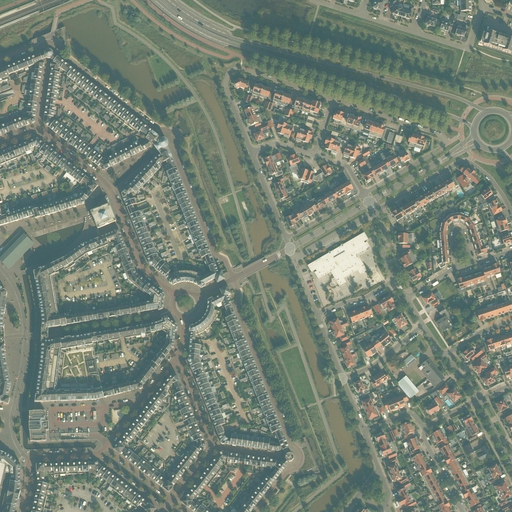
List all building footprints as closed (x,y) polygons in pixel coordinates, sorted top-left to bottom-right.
[(379,0),(380,1),(376,0),(375,0),(375,1),(374,1),(373,4),(374,4),(373,8),(374,8),(373,9),(376,10),(377,9),(381,11),(384,2),(387,3),(387,0),(379,0)] [(399,17),(402,8),(397,7),(398,4),(395,3),(396,1),(392,0),(391,3),(390,8),(394,9),(392,14),(399,17)] [(406,9),(402,8),(399,17),(410,20),(413,8),(410,7),(409,11),(406,10),(406,9)] [(434,28),(436,23),(436,21),(431,19),(432,15),(428,14),(426,20),(425,22),(426,23),(425,25),(426,25),(426,26),(428,26),(429,26),(434,28)] [(443,21),(441,25),(440,29),(441,30),(441,31),(444,32),(444,31),(448,32),(450,25),(453,26),(456,18),(452,17),(451,23),(443,21)] [(467,27),(464,26),(463,29),(457,27),(455,34),(457,35),(456,36),(459,36),(464,37),(467,27)] [(511,39),(506,38),(505,38),(504,38),(505,35),(499,33),(498,36),(496,35),(497,35),(487,32),(484,31),(481,41),(484,42),(483,44),(483,45),(492,48),(511,54),(511,53),(511,51),(511,39)] [(40,55),(31,58),(33,65),(34,65),(36,65),(36,63),(42,60),(44,59),(46,58),(47,59),(49,59),(50,59),(52,60),(54,61),(53,62),(58,66),(58,68),(60,69),(65,63),(57,57),(56,58),(54,56),(53,55),(53,54),(52,52),(50,51),(48,50),(46,51),(45,53),(44,54),(43,55),(40,55)] [(43,62),(42,60),(36,63),(36,65),(35,70),(42,71),(42,66),(44,66),(44,62),(43,62)] [(57,73),(58,68),(58,66),(53,62),(52,64),(51,63),(50,67),(51,68),(51,72),(57,73)] [(72,69),(65,63),(60,69),(65,72),(64,74),(67,76),(72,69)] [(6,68),(0,70),(0,82),(10,79),(6,68)] [(77,73),(72,69),(67,76),(71,80),(72,80),(77,73)] [(40,81),(42,71),(35,70),(31,71),(31,73),(35,73),(34,80),(32,80),(40,81)] [(74,85),(81,76),(77,73),(72,80),(71,80),(70,81),(74,85)] [(86,80),(81,76),(74,85),(79,89),(86,80)] [(83,92),(90,83),(86,80),(79,89),(83,92)] [(239,80),(233,82),(234,84),(233,84),(235,88),(236,88),(236,89),(239,88),(244,89),(245,87),(247,88),(248,85),(246,84),(247,82),(239,80)] [(88,95),(94,87),(90,83),(83,92),(88,95)] [(252,94),(260,97),(263,87),(262,87),(263,85),(259,84),(258,86),(255,85),(253,90),(252,94)] [(92,99),(99,90),(94,87),(88,95),(92,99)] [(266,89),(263,87),(260,97),(266,99),(267,97),(268,97),(271,90),(270,90),(269,88),(268,87),(266,89)] [(38,96),(39,92),(28,90),(27,96),(31,96),(31,99),(30,102),(26,102),(25,107),(36,109),(37,103),(35,103),(36,100),(36,97),(38,97),(38,96)] [(97,102),(103,94),(99,90),(92,99),(97,102)] [(273,101),(280,104),(284,94),(283,94),(284,92),(280,91),(279,93),(276,92),(273,101)] [(55,103),(55,100),(58,101),(58,97),(62,98),(62,96),(60,95),(58,95),(56,95),(48,94),(46,102),(45,111),(54,112),(55,106),(55,103)] [(101,106),(108,97),(103,94),(97,102),(101,106)] [(287,95),(284,94),(280,104),(287,106),(288,104),(289,104),(291,97),(290,97),(290,95),(288,94),(287,95)] [(106,109),(112,101),(108,97),(101,106),(106,109)] [(294,108),(301,111),(305,101),(304,101),(304,99),(300,98),(300,100),(297,99),(295,103),(294,108)] [(117,104),(112,101),(106,109),(110,113),(117,104)] [(312,103),(307,101),(307,102),(305,101),(301,111),(309,113),(310,111),(312,103)] [(312,102),(312,103),(310,111),(317,114),(321,104),(319,104),(319,103),(315,102),(312,102)] [(122,108),(117,104),(110,113),(115,117),(122,108)] [(255,116),(252,108),(251,108),(250,106),(248,105),(244,107),(245,110),(244,111),(247,119),(255,116)] [(119,120),(126,111),(122,108),(115,117),(119,120)] [(124,123),(130,115),(126,111),(119,120),(124,123)] [(334,123),(343,126),(345,119),(342,118),(343,114),(337,112),(336,115),(334,114),(333,119),(335,120),(334,123)] [(35,120),(36,114),(27,113),(29,113),(28,117),(23,119),(22,118),(26,126),(32,123),(34,123),(35,122),(35,120)] [(128,127),(135,118),(130,115),(124,123),(128,127)] [(53,123),(50,121),(51,117),(44,116),(43,123),(49,128),(53,123)] [(257,119),(255,116),(247,119),(248,120),(246,121),(248,125),(249,124),(250,126),(254,125),(255,128),(261,125),(260,122),(260,123),(258,118),(257,119)] [(351,129),(355,118),(349,116),(348,120),(345,119),(343,126),(351,129)] [(20,128),(16,118),(11,120),(12,123),(9,124),(6,125),(5,122),(0,124),(4,134),(9,132),(12,130),(15,129),(15,130),(20,128)] [(26,126),(22,118),(17,120),(16,118),(20,128),(26,126)] [(134,129),(139,122),(135,118),(128,127),(133,130),(134,129)] [(361,120),(355,118),(351,129),(360,132),(362,125),(360,124),(361,120)] [(59,125),(55,121),(53,123),(49,128),(54,132),(59,125)] [(140,131),(144,125),(139,122),(134,129),(139,132),(137,134),(140,137),(142,135),(139,132),(140,131)] [(283,135),(287,125),(279,122),(277,129),(278,129),(277,133),(283,135)] [(360,132),(359,136),(368,139),(369,135),(373,124),(367,122),(365,126),(362,125),(360,132)] [(59,135),(65,127),(61,123),(59,125),(54,132),(59,135)] [(291,131),(294,132),(297,126),(293,124),(292,127),(287,125),(283,135),(284,136),(283,137),(288,139),(289,137),(291,131)] [(375,137),(378,126),(373,124),(369,135),(375,137)] [(152,131),(144,125),(140,131),(139,132),(142,135),(143,133),(147,137),(152,131)] [(256,134),(256,133),(255,134),(254,135),(254,136),(253,137),(255,141),(256,140),(257,142),(257,141),(258,142),(261,141),(260,140),(264,139),(262,134),(264,133),(264,134),(268,133),(267,131),(270,130),(268,125),(258,129),(260,132),(256,134)] [(302,141),(305,131),(299,129),(300,127),(297,126),(294,132),(297,134),(296,139),(296,140),(296,141),(301,143),(301,141),(302,141)] [(384,128),(378,126),(375,137),(381,139),(384,128)] [(63,139),(70,130),(65,127),(59,135),(63,139)] [(68,143),(75,134),(70,130),(63,139),(68,143)] [(162,139),(161,139),(160,138),(158,136),(152,131),(147,137),(146,139),(147,140),(148,140),(152,144),(154,145),(155,147),(158,151),(159,153),(161,155),(160,155),(164,162),(166,161),(172,159),(169,151),(168,149),(167,147),(168,146),(168,145),(168,144),(168,143),(167,142),(167,141),(166,141),(165,140),(164,139),(163,139),(162,139)] [(313,134),(305,131),(302,141),(308,144),(309,139),(311,140),(313,134)] [(73,147),(80,138),(75,134),(68,143),(70,144),(69,144),(71,146),(71,145),(73,147)] [(415,148),(418,137),(412,135),(411,137),(409,137),(408,142),(410,143),(409,146),(415,148)] [(424,139),(418,137),(415,148),(420,150),(421,147),(423,147),(425,142),(423,141),(424,139)] [(36,146),(37,138),(27,142),(30,148),(36,146)] [(45,145),(37,138),(36,146),(40,150),(45,145)] [(78,150),(84,142),(80,138),(73,147),(78,150)] [(331,151),(334,141),(326,138),(324,144),(326,145),(324,149),(331,151)] [(149,147),(152,144),(148,140),(147,140),(146,142),(140,145),(142,151),(149,147)] [(339,147),(342,148),(344,141),(341,140),(340,143),(334,141),(331,151),(331,153),(336,154),(336,153),(337,153),(339,147)] [(349,157),(353,147),(347,145),(348,143),(344,141),(342,148),(345,149),(343,155),(344,155),(343,157),(348,158),(349,157)] [(30,148),(27,142),(22,144),(26,152),(31,150),(30,148)] [(92,151),(91,151),(89,149),(87,147),(89,145),(84,142),(78,150),(82,154),(82,153),(83,153),(85,155),(87,157),(87,158),(92,161),(97,154),(99,153),(94,149),(92,151)] [(140,145),(138,143),(133,146),(137,153),(142,151),(140,145)] [(26,152),(22,144),(17,146),(21,156),(27,154),(26,152)] [(133,146),(132,144),(127,146),(132,156),(137,153),(133,146)] [(49,148),(45,145),(40,150),(39,151),(44,155),(49,148)] [(21,156),(17,146),(12,148),(16,158),(21,156)] [(132,156),(127,146),(122,149),(127,159),(132,156)] [(360,149),(353,147),(349,157),(356,159),(357,155),(358,156),(360,149)] [(16,158),(12,148),(11,149),(10,149),(8,149),(8,150),(7,150),(11,161),(16,158)] [(54,152),(49,148),(44,155),(42,157),(47,161),(54,152)] [(127,159),(122,149),(117,151),(122,161),(127,159)] [(11,161),(7,150),(1,153),(5,163),(11,161)] [(410,160),(408,157),(404,151),(405,151),(404,150),(398,153),(400,156),(398,157),(401,162),(403,161),(404,163),(410,160)] [(122,161),(117,151),(111,154),(112,156),(113,156),(117,164),(118,163),(121,162),(120,162),(122,161)] [(391,151),(383,155),(389,165),(391,168),(392,167),(392,168),(396,166),(395,165),(396,165),(395,164),(398,162),(391,151)] [(58,155),(54,152),(47,161),(52,164),(58,155)] [(275,164),(282,161),(281,159),(279,153),(267,159),(266,157),(262,158),(264,163),(265,163),(267,167),(275,164)] [(100,160),(102,158),(97,154),(92,161),(96,165),(100,160)] [(381,162),(377,164),(382,173),(385,172),(385,171),(387,169),(386,167),(389,165),(383,155),(382,154),(380,155),(382,157),(379,159),(381,162)] [(63,159),(58,155),(52,164),(56,168),(57,166),(63,159)] [(164,162),(160,155),(156,156),(153,161),(158,166),(159,166),(161,163),(164,162)] [(289,168),(290,171),(297,168),(296,164),(299,162),(297,156),(295,157),(295,155),(290,157),(290,159),(288,160),(291,167),(289,168)] [(113,156),(112,156),(107,159),(108,161),(109,161),(111,166),(117,164),(113,156)] [(71,165),(67,162),(63,159),(57,166),(62,169),(65,172),(71,176),(76,169),(71,165)] [(176,169),(172,159),(166,161),(167,165),(166,166),(168,172),(176,169)] [(109,161),(108,161),(104,163),(100,160),(96,165),(102,170),(105,171),(105,170),(111,166),(109,161)] [(373,178),(372,175),(366,165),(363,160),(358,162),(361,168),(362,167),(366,173),(362,175),(363,176),(362,176),(366,182),(367,182),(367,183),(371,181),(370,180),(371,180),(371,179),(373,178)] [(158,166),(153,161),(149,164),(156,172),(160,168),(159,166),(158,166)] [(382,173),(377,164),(373,166),(371,163),(370,163),(366,165),(372,175),(375,173),(376,176),(379,174),(379,175),(382,173)] [(156,172),(149,164),(146,168),(153,175),(156,172)] [(279,172),(275,164),(267,167),(271,176),(274,174),(276,177),(282,175),(280,171),(279,172)] [(322,173),(319,175),(322,181),(325,179),(324,178),(331,174),(329,171),(331,171),(328,166),(327,167),(326,166),(320,169),(322,173)] [(463,176),(457,179),(463,188),(468,185),(466,182),(468,181),(469,180),(472,182),(473,182),(476,185),(479,181),(476,178),(477,177),(476,177),(476,176),(474,174),(475,174),(471,171),(469,169),(468,170),(467,169),(467,170),(463,167),(460,171),(463,174),(464,175),(463,176)] [(153,175),(146,168),(142,172),(149,179),(153,175)] [(304,183),(308,171),(302,169),(301,172),(298,171),(297,168),(290,171),(292,174),(293,173),(294,174),(299,176),(298,179),(301,180),(300,182),(304,183)] [(75,180),(81,173),(76,169),(71,176),(75,180)] [(178,174),(176,169),(168,172),(166,172),(168,178),(178,174)] [(314,173),(308,171),(304,183),(308,184),(308,183),(311,183),(312,180),(318,182),(319,181),(320,183),(322,181),(319,175),(316,177),(313,176),(314,173)] [(149,179),(142,172),(138,176),(146,183),(149,179)] [(82,180),(85,176),(81,173),(75,180),(80,183),(82,181),(82,180)] [(180,178),(178,174),(168,178),(170,182),(180,178)] [(85,177),(85,176),(82,180),(82,181),(85,183),(86,187),(97,186),(92,182),(85,177)] [(146,183),(138,176),(135,179),(143,187),(146,183)] [(182,183),(180,178),(170,182),(172,187),(182,183)] [(277,193),(285,190),(282,182),(283,181),(282,178),(277,180),(279,183),(278,183),(278,184),(274,185),(276,189),(275,190),(276,193),(277,193)] [(143,187),(135,179),(132,183),(139,190),(143,187)] [(450,180),(445,183),(449,191),(455,188),(455,187),(458,185),(455,179),(453,180),(453,179),(451,180),(450,180)] [(341,180),(337,182),(345,195),(346,194),(347,195),(350,193),(350,192),(351,191),(352,190),(347,180),(342,182),(341,180)] [(345,195),(337,182),(339,184),(331,189),(332,191),(331,192),(335,199),(337,197),(338,198),(345,194),(345,195)] [(139,190),(132,183),(128,187),(132,191),(135,194),(139,190)] [(184,188),(182,183),(172,187),(174,191),(184,188)] [(449,191),(445,183),(445,184),(443,185),(443,184),(437,188),(442,195),(447,192),(449,191)] [(93,191),(97,186),(86,187),(87,192),(84,195),(88,198),(93,191)] [(128,195),(132,191),(128,187),(121,194),(125,203),(130,200),(128,195)] [(186,193),(184,188),(174,191),(176,196),(186,193)] [(442,195),(437,188),(432,191),(430,192),(434,200),(434,199),(436,198),(442,195)] [(84,203),(88,198),(84,195),(82,193),(83,192),(79,189),(78,191),(81,193),(78,196),(80,198),(82,201),(83,201),(83,202),(84,202),(84,203)] [(288,197),(285,190),(277,193),(280,200),(284,198),(284,199),(285,199),(287,202),(291,199),(289,196),(288,197)] [(335,199),(331,192),(330,190),(331,193),(327,195),(326,193),(320,196),(325,204),(328,203),(329,204),(331,202),(332,203),(336,201),(335,200),(335,199)] [(489,190),(488,190),(486,191),(485,191),(483,193),(477,198),(482,205),(487,202),(485,199),(492,195),(491,194),(492,193),(489,190)] [(434,200),(430,192),(424,195),(424,196),(423,197),(422,196),(422,197),(426,204),(426,203),(428,202),(428,203),(434,200)] [(188,197),(186,193),(176,196),(178,201),(188,197)] [(0,195),(0,225),(8,223),(6,215),(3,206),(0,206),(0,203),(2,203),(0,196),(0,195)] [(74,198),(73,196),(68,197),(71,208),(77,206),(76,206),(74,198)] [(78,196),(74,198),(76,206),(81,204),(82,205),(83,205),(84,204),(84,203),(84,202),(83,202),(83,201),(82,201),(80,198),(78,196)] [(326,205),(325,204),(320,196),(321,197),(317,200),(316,198),(311,200),(317,210),(319,208),(320,209),(321,210),(324,208),(323,207),(326,205)] [(71,208),(68,197),(63,199),(66,209),(71,208)] [(190,202),(188,197),(178,201),(180,206),(190,202)] [(426,204),(422,197),(417,200),(415,201),(418,208),(419,208),(420,207),(421,207),(426,204)] [(66,209),(63,199),(58,201),(61,211),(66,209)] [(142,210),(135,213),(134,209),(132,206),(136,204),(134,199),(130,200),(125,203),(128,212),(132,221),(144,216),(142,210)] [(314,211),(317,210),(311,200),(306,204),(307,205),(303,208),(302,206),(308,216),(309,217),(312,214),(312,213),(314,212),(314,211)] [(61,211),(58,201),(53,202),(56,213),(61,211)] [(418,208),(415,201),(413,202),(407,205),(411,213),(415,211),(418,214),(421,212),(419,208),(418,208)] [(489,205),(487,202),(482,205),(484,207),(486,206),(489,211),(499,206),(496,201),(489,205)] [(56,213),(53,202),(47,204),(51,214),(56,213)] [(191,207),(190,202),(180,206),(182,210),(191,207)] [(51,214),(47,204),(42,205),(45,216),(51,214)] [(45,216),(42,205),(37,207),(40,217),(45,216)] [(97,229),(116,222),(109,205),(91,212),(97,229)] [(411,213),(407,205),(401,209),(402,209),(400,210),(399,210),(404,217),(406,221),(410,219),(408,215),(411,213)] [(307,216),(308,216),(302,206),(293,211),(294,212),(297,218),(300,217),(302,219),(304,218),(304,219),(307,217),(307,216)] [(499,207),(499,206),(489,211),(492,216),(489,218),(490,220),(496,218),(495,215),(502,212),(501,210),(502,210),(500,207),(499,207)] [(32,208),(32,207),(26,209),(29,217),(30,217),(31,219),(35,218),(32,208)] [(40,217),(37,207),(32,208),(35,218),(35,219),(40,217)] [(193,211),(191,207),(182,210),(183,215),(193,211)] [(404,217),(399,210),(398,211),(397,210),(392,214),(396,221),(404,217)] [(195,216),(193,211),(183,215),(185,220),(195,216)] [(299,221),(297,218),(294,212),(288,214),(289,216),(286,218),(286,219),(290,228),(290,227),(291,228),(295,227),(294,226),(295,225),(294,224),(299,221)] [(458,220),(459,213),(449,215),(452,222),(458,220)] [(464,223),(469,217),(459,213),(458,220),(464,223)] [(448,226),(452,222),(449,215),(441,223),(448,226)] [(144,216),(132,221),(134,226),(144,222),(146,221),(146,219),(145,217),(144,216)] [(197,221),(195,216),(185,220),(187,225),(197,221)] [(475,225),(469,217),(464,223),(468,228),(475,225)] [(497,221),(496,218),(490,220),(491,223),(494,222),(496,228),(506,224),(506,223),(507,223),(506,219),(505,219),(504,218),(497,221)] [(199,225),(197,221),(187,225),(189,229),(199,225)] [(136,231),(146,227),(144,222),(134,226),(136,231)] [(447,232),(448,226),(441,223),(439,233),(447,232)] [(508,230),(506,224),(496,228),(498,233),(495,234),(496,237),(502,235),(501,232),(508,230)] [(201,230),(199,225),(189,229),(191,234),(201,230)] [(477,233),(475,225),(468,228),(469,231),(470,235),(471,235),(477,233)] [(138,237),(148,233),(146,227),(136,231),(138,237)] [(119,229),(114,231),(114,232),(105,236),(107,240),(110,239),(114,241),(119,229)] [(124,244),(120,234),(121,234),(119,229),(114,241),(117,242),(119,246),(119,245),(119,246),(124,244)] [(203,235),(201,230),(191,234),(193,239),(203,235)] [(34,244),(21,231),(0,252),(0,261),(9,269),(34,244)] [(140,242),(150,238),(148,233),(138,237),(140,242)] [(370,249),(367,243),(364,244),(363,242),(368,239),(364,233),(343,245),(343,246),(342,247),(341,246),(330,252),(331,253),(329,255),(329,254),(308,266),(311,272),(316,270),(317,272),(315,273),(318,279),(331,272),(339,286),(346,283),(343,279),(358,270),(360,274),(366,271),(358,256),(370,249)] [(480,240),(477,233),(471,235),(472,238),(473,242),(480,240)] [(402,248),(409,248),(411,247),(412,239),(407,239),(407,235),(399,234),(399,235),(398,235),(397,236),(397,238),(398,238),(398,239),(399,239),(398,244),(402,244),(402,248)] [(205,240),(203,235),(193,239),(195,244),(205,240)] [(503,238),(502,235),(496,237),(497,240),(499,239),(500,243),(501,245),(503,244),(506,243),(507,244),(509,243),(511,241),(511,240),(511,238),(511,236),(510,236),(503,238)] [(105,236),(99,238),(103,247),(109,244),(107,240),(105,236)] [(99,238),(98,238),(97,238),(95,239),(94,240),(97,249),(103,247),(99,238)] [(143,247),(152,243),(150,238),(140,242),(143,247)] [(94,240),(88,242),(92,251),(97,249),(94,240)] [(207,244),(205,240),(195,244),(197,248),(207,244)] [(482,247),(480,240),(473,242),(474,246),(475,250),(476,249),(476,250),(485,247),(485,246),(482,247)] [(88,242),(84,244),(83,244),(82,244),(87,253),(92,251),(88,242)] [(145,252),(154,248),(152,243),(143,247),(145,252)] [(82,244),(80,245),(81,246),(77,248),(83,256),(87,253),(82,244)] [(126,249),(124,246),(124,244),(119,246),(119,245),(119,246),(115,247),(117,252),(126,249)] [(209,249),(207,244),(197,248),(199,253),(209,249)] [(487,252),(485,247),(476,250),(478,255),(484,253),(487,252)] [(77,248),(73,252),(78,259),(83,256),(77,248)] [(147,258),(157,254),(154,248),(145,252),(147,258)] [(126,249),(117,252),(119,257),(120,257),(121,259),(122,262),(121,263),(123,268),(132,264),(129,256),(126,249)] [(211,254),(209,249),(199,253),(201,258),(205,257),(204,257),(211,254)] [(411,250),(408,251),(402,254),(404,257),(400,259),(403,264),(402,264),(402,265),(402,266),(403,267),(404,267),(404,268),(405,267),(405,268),(413,264),(411,260),(415,258),(412,253),(413,253),(411,250)] [(73,252),(68,255),(74,263),(74,262),(78,259),(73,252)] [(149,264),(158,258),(157,254),(147,258),(149,262),(148,263),(149,264)] [(215,264),(211,254),(204,257),(205,257),(206,261),(204,261),(207,268),(209,267),(215,264)] [(68,255),(64,258),(70,268),(75,264),(74,262),(74,263),(68,255)] [(448,259),(448,255),(441,256),(442,263),(438,265),(440,269),(445,266),(445,263),(449,263),(449,259),(448,259)] [(65,270),(70,268),(64,258),(60,260),(64,269),(65,270)] [(154,268),(161,260),(158,258),(149,264),(149,265),(150,265),(151,265),(154,268)] [(60,272),(64,269),(65,270),(64,269),(60,260),(55,262),(60,272)] [(163,265),(163,266),(165,264),(161,260),(154,268),(158,271),(163,265)] [(55,262),(51,265),(54,272),(55,274),(60,272),(55,262)] [(123,268),(125,273),(134,269),(132,264),(123,268)] [(218,273),(215,264),(209,267),(211,273),(209,274),(212,280),(215,279),(214,276),(218,273)] [(492,266),(495,276),(500,274),(500,272),(498,266),(497,264),(492,266)] [(37,296),(38,296),(37,296),(38,299),(39,299),(40,305),(39,306),(40,309),(41,313),(40,313),(41,317),(42,317),(42,319),(42,329),(41,329),(41,330),(42,330),(42,329),(48,328),(48,329),(48,328),(61,326),(62,327),(66,326),(66,325),(67,325),(65,317),(66,317),(65,315),(61,316),(54,275),(55,274),(54,272),(51,265),(41,269),(33,272),(35,281),(36,281),(38,292),(37,292),(37,296)] [(170,271),(163,266),(163,265),(158,271),(165,277),(168,274),(170,271)] [(495,276),(492,266),(487,268),(490,278),(495,276)] [(490,278),(487,268),(482,270),(482,272),(485,282),(486,281),(485,279),(490,278)] [(134,269),(125,273),(128,280),(136,274),(134,269)] [(414,269),(409,273),(410,276),(409,276),(413,282),(417,280),(417,281),(418,280),(419,280),(420,280),(420,279),(421,277),(417,271),(416,272),(414,269)] [(181,282),(179,270),(175,271),(176,273),(173,274),(177,284),(181,282)] [(196,277),(198,274),(194,273),(195,271),(192,270),(189,282),(193,284),(196,277)] [(219,272),(218,273),(214,276),(215,279),(216,280),(216,281),(217,283),(217,284),(217,283),(219,282),(220,282),(222,281),(224,280),(225,280),(225,279),(224,279),(224,277),(223,276),(223,274),(222,274),(222,272),(221,271),(221,272),(219,273),(219,272)] [(485,282),(482,272),(477,274),(480,283),(485,282)] [(134,284),(140,277),(136,274),(128,280),(134,284)] [(173,274),(170,275),(168,274),(165,277),(169,281),(169,282),(169,283),(172,285),(173,286),(173,285),(177,284),(173,274)] [(212,280),(209,274),(201,278),(205,284),(212,280)] [(480,283),(477,274),(472,275),(475,285),(480,283)] [(475,285),(472,275),(467,277),(470,287),(475,285)] [(140,277),(134,284),(138,288),(144,280),(140,277)] [(205,284),(201,278),(200,279),(196,277),(193,284),(197,285),(200,288),(201,288),(202,288),(205,286),(206,286),(205,285),(206,285),(205,284)] [(470,287),(467,277),(462,279),(462,278),(465,288),(470,287)] [(465,288),(462,278),(456,280),(457,282),(459,288),(460,290),(465,288)] [(143,290),(148,284),(144,280),(138,288),(142,292),(143,290)] [(152,287),(148,284),(143,290),(147,294),(152,287)] [(229,291),(229,289),(228,289),(228,287),(227,286),(227,287),(225,287),(224,288),(223,289),(222,289),(220,290),(219,290),(220,291),(221,293),(220,293),(221,293),(222,295),(223,298),(227,296),(228,296),(228,295),(230,294),(230,295),(231,294),(230,294),(230,292),(229,291)] [(152,287),(147,294),(151,297),(150,302),(145,303),(147,311),(157,309),(158,311),(159,311),(163,309),(163,308),(163,304),(163,300),(164,296),(165,295),(164,295),(161,292),(160,292),(159,293),(152,287)] [(424,298),(423,299),(426,305),(430,303),(431,304),(433,308),(439,304),(437,301),(439,300),(435,294),(433,296),(431,294),(430,295),(429,293),(428,294),(427,294),(425,296),(424,297),(424,298)] [(231,305),(227,296),(223,298),(222,295),(221,295),(219,297),(222,303),(223,302),(225,307),(231,305)] [(377,305),(373,308),(378,315),(381,313),(380,310),(382,309),(383,309),(386,307),(389,312),(395,308),(392,303),(393,302),(391,300),(389,296),(385,299),(384,297),(381,300),(382,301),(378,303),(379,304),(377,306),(377,305)] [(219,297),(213,300),(216,306),(222,303),(219,297)] [(213,300),(213,299),(212,298),(211,298),(208,300),(207,300),(207,305),(207,309),(214,311),(214,307),(216,306),(213,300)] [(507,313),(504,303),(498,305),(501,314),(507,313)] [(109,318),(115,317),(118,316),(119,316),(125,315),(124,305),(118,306),(118,308),(116,308),(114,308),(114,309),(113,305),(107,306),(108,308),(109,318)] [(235,315),(231,305),(225,307),(226,311),(225,312),(227,318),(229,317),(235,315)] [(366,307),(363,308),(367,318),(372,315),(369,306),(368,306),(368,305),(366,306),(366,307)] [(501,314),(498,305),(493,307),(496,316),(501,314)] [(476,312),(473,313),(475,319),(478,318),(479,322),(480,321),(480,322),(485,320),(482,310),(481,307),(477,308),(476,310),(476,312)] [(496,316),(493,307),(487,309),(490,318),(496,316)] [(367,318),(363,308),(361,309),(360,308),(358,309),(362,320),(367,318)] [(443,318),(437,322),(443,332),(447,329),(450,328),(453,326),(449,319),(445,312),(446,312),(443,308),(438,312),(440,315),(441,315),(443,318)] [(217,311),(214,311),(207,309),(206,313),(217,318),(218,315),(216,314),(217,311)] [(362,320),(358,309),(356,310),(356,311),(353,312),(357,322),(362,320)] [(490,318),(487,309),(482,310),(485,320),(490,318)] [(357,322),(353,312),(351,313),(350,312),(348,313),(349,314),(348,314),(352,324),(357,322)] [(217,318),(206,313),(204,317),(212,323),(214,320),(215,321),(217,318)] [(237,320),(235,315),(229,317),(227,318),(225,319),(227,324),(237,320)] [(396,323),(400,329),(401,328),(403,331),(407,329),(405,326),(407,324),(401,315),(394,319),(392,321),(394,324),(396,323)] [(175,331),(176,331),(177,331),(177,330),(177,326),(177,325),(173,323),(170,321),(167,317),(167,318),(167,317),(166,317),(162,319),(162,320),(162,321),(157,323),(154,323),(156,332),(159,331),(161,330),(166,334),(166,339),(174,340),(175,331)] [(212,323),(204,317),(201,320),(210,329),(212,326),(210,325),(212,323)] [(330,323),(328,323),(330,327),(331,326),(332,328),(333,331),(349,325),(347,322),(343,324),(342,322),(340,321),(338,322),(337,319),(335,320),(334,318),(331,319),(332,321),(329,322),(330,323)] [(210,329),(201,320),(198,323),(204,332),(206,330),(207,331),(210,329)] [(239,325),(237,320),(227,324),(229,329),(239,325)] [(204,332),(198,323),(194,325),(198,334),(198,335),(201,333),(202,335),(205,333),(204,332)] [(189,327),(189,331),(189,332),(190,332),(191,332),(190,339),(190,344),(189,349),(200,350),(200,345),(194,345),(195,340),(195,339),(195,335),(198,334),(194,325),(190,326),(189,326),(190,327),(189,327)] [(241,330),(239,325),(229,329),(231,334),(241,330)] [(345,331),(344,330),(343,327),(349,325),(333,331),(333,332),(332,332),(333,336),(334,335),(336,338),(340,337),(340,338),(341,342),(348,339),(347,336),(344,337),(343,335),(344,335),(343,332),(345,331)] [(96,400),(104,398),(102,390),(92,342),(92,343),(91,335),(71,338),(70,337),(64,338),(65,339),(48,342),(48,339),(48,338),(48,335),(48,332),(48,331),(48,329),(48,328),(42,329),(42,330),(41,330),(41,332),(41,333),(41,336),(41,339),(41,340),(41,343),(41,344),(42,344),(42,352),(41,352),(40,356),(41,356),(40,365),(39,365),(39,368),(40,368),(39,371),(39,372),(38,375),(39,376),(38,380),(37,380),(37,384),(38,384),(37,384),(36,388),(37,388),(36,395),(35,395),(34,403),(35,403),(42,403),(43,403),(43,402),(61,401),(61,402),(67,402),(67,401),(77,401),(83,401),(83,400),(96,400)] [(120,329),(113,331),(114,340),(120,339),(120,338),(122,337),(125,337),(125,338),(130,338),(129,328),(120,329)] [(243,335),(241,330),(231,334),(233,339),(243,335)] [(384,332),(380,335),(388,345),(389,343),(389,342),(391,341),(390,339),(392,337),(387,331),(385,333),(384,332)] [(245,340),(243,335),(233,339),(235,344),(245,340)] [(388,345),(380,335),(375,339),(376,340),(374,341),(375,342),(375,343),(378,347),(381,346),(383,348),(385,346),(386,346),(388,345)] [(511,344),(508,335),(503,336),(506,346),(511,344)] [(506,346),(503,336),(497,338),(500,347),(506,346)] [(500,347),(497,338),(492,340),(495,349),(500,347)] [(247,345),(245,340),(235,344),(237,349),(247,345)] [(485,346),(485,347),(486,352),(487,354),(490,354),(489,351),(495,349),(492,340),(487,341),(487,342),(486,342),(484,343),(485,346)] [(342,354),(343,357),(350,355),(350,354),(355,353),(355,352),(350,354),(348,350),(352,348),(351,344),(350,341),(342,344),(343,347),(344,348),(340,349),(340,350),(339,350),(341,354),(342,354)] [(375,349),(378,347),(375,343),(373,344),(373,343),(368,346),(367,344),(366,345),(373,356),(375,354),(375,353),(377,352),(375,349)] [(0,403),(2,402),(2,403),(8,405),(10,399),(8,398),(9,391),(10,391),(10,387),(10,383),(8,376),(9,376),(7,368),(6,361),(5,355),(4,354),(4,346),(5,346),(5,345),(5,344),(5,345),(0,345),(0,403)] [(169,352),(173,347),(166,344),(163,347),(169,352)] [(166,357),(169,352),(163,347),(161,345),(157,350),(166,357)] [(249,349),(247,345),(237,349),(239,353),(249,349)] [(373,356),(366,345),(360,348),(364,359),(367,357),(367,358),(369,357),(371,357),(373,356)] [(251,354),(249,349),(239,353),(241,358),(251,354)] [(461,354),(464,358),(464,357),(467,360),(470,357),(473,361),(482,353),(479,350),(476,353),(474,351),(472,352),(469,349),(468,350),(465,352),(464,351),(461,354)] [(162,362),(166,357),(157,350),(153,355),(162,362)] [(356,356),(355,353),(350,354),(350,355),(343,357),(348,368),(351,366),(352,369),(357,367),(356,364),(354,365),(352,360),(357,359),(356,356)] [(485,353),(475,362),(477,365),(473,367),(476,371),(475,371),(477,374),(478,373),(479,374),(486,368),(483,364),(487,361),(484,358),(487,356),(485,353)] [(253,359),(251,354),(241,358),(243,363),(253,359)] [(158,366),(162,362),(153,355),(149,360),(151,360),(152,361),(158,366)] [(255,364),(253,359),(243,363),(245,368),(255,364)] [(444,379),(437,371),(428,359),(421,365),(424,369),(421,372),(434,387),(444,379)] [(153,373),(154,372),(158,366),(152,361),(151,360),(149,360),(150,361),(147,365),(148,366),(146,368),(144,371),(143,370),(140,375),(141,375),(147,380),(153,373)] [(193,372),(202,368),(200,363),(191,367),(193,372)] [(257,369),(255,364),(245,368),(247,373),(257,369)] [(486,376),(482,379),(484,382),(484,383),(485,386),(486,385),(487,386),(495,381),(491,375),(494,373),(495,375),(498,373),(494,367),(491,369),(492,370),(485,374),(486,376)] [(195,377),(205,374),(202,368),(193,372),(195,377)] [(508,368),(503,370),(506,379),(507,378),(507,379),(509,378),(511,377),(511,375),(508,368)] [(259,374),(257,369),(247,373),(249,378),(259,374)] [(379,373),(377,374),(382,383),(389,378),(386,373),(384,375),(382,372),(380,373),(379,373)] [(171,376),(168,379),(173,383),(179,381),(177,377),(177,376),(176,375),(175,374),(174,374),(173,374),(172,375),(171,376)] [(197,382),(206,378),(205,374),(195,377),(197,382)] [(261,379),(259,374),(249,378),(251,383),(261,379)] [(374,381),(372,382),(376,390),(379,389),(380,389),(384,386),(382,383),(377,374),(374,376),(375,377),(372,378),(374,381)] [(141,376),(136,381),(141,389),(142,387),(147,380),(141,375),(140,375),(141,376)] [(405,377),(397,384),(410,399),(418,392),(405,377)] [(199,387),(209,383),(206,378),(197,382),(199,387)] [(168,379),(161,388),(166,391),(170,387),(171,388),(172,388),(173,383),(168,379)] [(263,384),(261,379),(251,383),(253,388),(263,384)] [(126,392),(131,391),(129,380),(123,381),(126,392)] [(140,389),(141,389),(136,381),(130,383),(129,380),(131,391),(139,389),(140,389)] [(120,394),(126,392),(123,381),(123,382),(123,384),(119,386),(118,383),(120,394)] [(183,391),(179,381),(173,383),(172,388),(174,388),(175,387),(178,393),(183,391)] [(367,388),(368,387),(363,385),(362,385),(361,381),(354,383),(354,384),(353,384),(354,388),(356,387),(358,393),(361,391),(363,395),(369,393),(367,388)] [(114,395),(120,394),(118,383),(112,384),(114,395)] [(201,392),(211,388),(209,383),(199,387),(201,392)] [(265,389),(263,384),(253,388),(255,393),(265,389)] [(450,400),(454,404),(458,401),(457,400),(461,397),(454,389),(450,392),(449,389),(445,385),(438,391),(440,394),(443,392),(445,394),(447,393),(447,394),(451,399),(450,400)] [(168,393),(166,391),(161,388),(158,392),(165,398),(168,393)] [(203,397),(213,393),(211,388),(201,392),(203,397)] [(267,394),(265,389),(255,393),(257,398),(267,394)] [(185,396),(183,391),(178,393),(175,394),(177,399),(185,396)] [(165,398),(158,392),(155,397),(162,402),(165,398)] [(205,403),(215,399),(213,393),(203,397),(205,403)] [(269,399),(267,394),(257,398),(259,403),(269,399)] [(364,410),(373,406),(371,402),(373,402),(372,400),(374,399),(372,394),(365,397),(366,400),(361,402),(363,405),(362,406),(363,409),(364,409),(364,410)] [(187,401),(185,396),(177,399),(179,405),(187,401)] [(401,396),(396,398),(396,399),(400,409),(402,408),(403,407),(405,406),(404,402),(408,400),(404,396),(401,397),(401,396)] [(162,402),(155,397),(151,401),(158,406),(162,402)] [(432,403),(428,405),(429,407),(426,408),(427,410),(426,411),(428,414),(429,414),(430,415),(439,410),(437,407),(439,406),(440,406),(442,403),(437,397),(434,400),(437,402),(436,403),(433,405),(432,403)] [(499,402),(495,404),(498,410),(500,413),(501,412),(503,411),(504,413),(511,408),(511,407),(511,405),(507,407),(506,403),(507,403),(504,397),(498,400),(499,402)] [(400,409),(396,398),(396,399),(391,401),(395,411),(397,410),(398,409),(400,408),(400,409)] [(207,408),(217,404),(215,399),(205,403),(207,408)] [(271,404),(269,399),(259,403),(261,408),(271,404)] [(158,406),(151,401),(148,405),(155,411),(158,406)] [(189,406),(187,401),(179,405),(181,410),(189,406)] [(395,411),(391,401),(383,404),(386,410),(388,409),(390,412),(392,411),(393,411),(395,411)] [(219,409),(217,404),(207,408),(209,413),(219,409)] [(273,409),(271,404),(261,408),(258,410),(259,411),(260,411),(261,414),(263,413),(273,409)] [(155,411),(148,405),(144,410),(151,415),(155,411)] [(189,406),(181,410),(179,411),(181,416),(191,412),(189,406)] [(376,413),(373,406),(364,410),(365,413),(366,413),(367,416),(366,416),(367,420),(368,419),(369,420),(373,418),(374,420),(378,418),(377,417),(379,417),(377,413),(376,413)] [(224,413),(223,409),(222,408),(219,409),(209,413),(211,418),(221,414),(224,413)] [(275,414),(273,409),(263,413),(265,418),(275,414)] [(151,415),(144,410),(141,414),(148,419),(151,415)] [(46,441),(46,440),(46,437),(46,436),(46,435),(46,433),(46,431),(47,431),(48,431),(49,431),(49,430),(48,423),(48,421),(47,421),(47,422),(46,422),(45,417),(46,417),(46,416),(45,416),(45,412),(45,411),(44,411),(42,411),(40,411),(34,411),(33,411),(33,412),(32,412),(30,412),(29,412),(29,413),(29,417),(29,418),(29,422),(29,423),(29,430),(29,432),(30,432),(30,436),(30,437),(30,441),(30,442),(31,442),(34,442),(35,442),(41,442),(43,442),(43,441),(45,441),(46,441)] [(507,423),(509,425),(511,423),(511,411),(507,414),(508,417),(505,419),(503,420),(505,424),(507,423)] [(194,423),(193,421),(192,418),(193,418),(193,417),(191,412),(181,416),(184,422),(187,420),(188,423),(189,425),(186,427),(188,432),(198,428),(196,423),(195,423),(194,423)] [(465,430),(474,425),(472,422),(473,422),(471,418),(472,417),(470,413),(465,416),(466,417),(462,419),(465,426),(466,425),(467,428),(465,430)] [(148,419),(141,414),(138,418),(145,424),(148,419)] [(213,423),(223,419),(221,414),(211,418),(213,423)] [(277,419),(275,414),(265,418),(267,423),(277,419)] [(145,424),(138,418),(134,423),(141,428),(145,424)] [(223,419),(213,423),(215,428),(218,435),(219,438),(221,441),(220,441),(221,443),(221,444),(222,444),(224,444),(230,445),(231,440),(230,440),(227,439),(224,437),(223,434),(224,433),(224,432),(221,426),(221,425),(225,424),(223,419)] [(279,424),(277,419),(267,423),(269,428),(279,424)] [(400,432),(402,431),(413,427),(411,424),(410,422),(404,424),(404,423),(401,425),(400,426),(400,428),(399,429),(400,432)] [(141,428),(134,423),(131,427),(138,433),(141,428)] [(281,430),(279,424),(269,428),(271,434),(273,433),(275,432),(281,430)] [(474,425),(465,430),(467,428),(470,433),(466,435),(468,439),(469,442),(477,438),(475,435),(478,433),(476,429),(477,428),(475,425),(474,425)] [(138,433),(131,427),(127,431),(134,437),(138,433)] [(414,430),(413,427),(402,431),(405,439),(411,437),(410,434),(414,432),(413,430),(414,430)] [(200,433),(198,428),(188,432),(190,438),(192,437),(200,433)] [(433,440),(443,435),(440,430),(439,429),(436,431),(437,431),(431,434),(433,436),(432,437),(433,440)] [(285,440),(281,430),(275,432),(273,433),(276,439),(277,438),(279,442),(285,440)] [(134,437),(127,431),(124,436),(130,440),(131,441),(134,437)] [(202,438),(200,433),(192,437),(194,442),(196,441),(202,438)] [(376,437),(374,438),(376,442),(377,441),(378,443),(378,442),(380,447),(387,444),(385,440),(383,433),(375,436),(376,437)] [(447,442),(443,435),(433,440),(435,443),(436,442),(437,444),(440,442),(441,445),(447,442)] [(124,436),(118,443),(124,448),(129,447),(129,446),(126,444),(130,440),(124,436)] [(412,440),(411,437),(405,439),(408,447),(418,443),(416,441),(415,438),(412,440)] [(204,444),(202,438),(196,441),(197,445),(195,448),(200,452),(204,448),(205,447),(205,445),(204,444)] [(280,463),(274,471),(280,475),(280,474),(281,472),(282,472),(286,467),(285,466),(288,463),(289,462),(290,462),(292,461),(293,459),(294,457),(293,455),(291,454),(290,453),(288,448),(289,448),(285,440),(279,442),(282,450),(283,450),(285,454),(286,455),(285,456),(285,458),(285,459),(285,460),(282,464),(280,463)] [(282,450),(279,442),(279,443),(277,444),(269,443),(268,450),(268,451),(270,452),(271,450),(278,451),(282,450)] [(442,454),(451,450),(447,442),(441,445),(443,448),(439,449),(442,454)] [(119,454),(120,454),(124,448),(118,443),(113,449),(119,454)] [(418,443),(408,447),(406,448),(410,456),(417,453),(416,450),(419,449),(418,446),(419,446),(418,443)] [(388,447),(387,444),(380,447),(381,449),(381,451),(380,452),(381,455),(383,455),(383,456),(387,455),(389,459),(397,456),(395,452),(393,449),(390,450),(388,446),(388,447)] [(462,447),(467,456),(474,452),(469,444),(462,447)] [(483,453),(477,456),(480,460),(485,458),(491,455),(486,446),(480,449),(481,449),(483,453)] [(120,454),(127,460),(132,454),(127,451),(129,449),(129,447),(124,448),(120,454)] [(197,456),(200,452),(195,448),(193,447),(190,451),(197,456)] [(194,460),(197,456),(190,451),(188,449),(185,454),(194,460)] [(444,459),(453,455),(451,450),(442,454),(444,459)] [(227,460),(228,454),(221,453),(221,452),(220,453),(215,459),(221,463),(223,460),(227,460)] [(131,463),(137,456),(133,453),(132,454),(127,460),(131,463)] [(412,458),(414,463),(423,458),(421,453),(412,458)] [(188,468),(190,466),(194,460),(185,454),(181,459),(183,460),(181,462),(179,464),(178,463),(174,468),(175,469),(182,475),(188,468)] [(249,465),(251,457),(246,456),(245,457),(245,458),(242,457),(240,457),(239,457),(240,456),(239,455),(234,454),(233,463),(238,464),(239,462),(241,462),(244,463),(244,465),(249,465)] [(136,467),(143,458),(138,455),(137,456),(131,463),(136,467)] [(447,464),(456,459),(453,455),(444,459),(447,464)] [(0,511),(16,511),(20,498),(22,490),(21,490),(22,482),(22,474),(22,466),(14,464),(15,460),(0,456),(0,511)] [(141,471),(148,462),(143,458),(136,467),(141,471)] [(267,458),(267,459),(266,466),(273,467),(272,472),(273,473),(274,471),(280,463),(277,461),(270,460),(269,458),(267,458)] [(391,475),(401,471),(398,472),(396,468),(398,467),(397,462),(395,458),(389,461),(391,464),(389,465),(389,467),(388,467),(389,471),(388,471),(389,475),(391,475)] [(426,463),(423,458),(414,463),(417,467),(426,463)] [(221,463),(215,459),(214,460),(212,463),(219,468),(222,464),(221,463)] [(450,470),(459,465),(456,459),(447,464),(450,470)] [(94,463),(88,463),(89,469),(94,469),(98,473),(102,467),(98,464),(97,462),(96,462),(94,463)] [(146,475),(153,466),(148,462),(141,471),(146,475)] [(219,468),(212,463),(209,467),(217,474),(221,470),(219,468)] [(428,468),(426,463),(417,467),(419,472),(428,468)] [(48,471),(54,471),(54,464),(53,464),(44,465),(44,472),(37,472),(37,482),(39,482),(44,483),(44,476),(47,476),(48,474),(48,471)] [(453,476),(462,471),(459,465),(450,470),(453,476)] [(501,475),(496,465),(491,467),(491,466),(488,468),(488,469),(490,473),(486,476),(488,480),(489,480),(489,481),(489,482),(490,484),(499,479),(497,477),(501,475)] [(151,478),(156,471),(157,470),(153,466),(146,475),(151,478)] [(102,478),(107,471),(102,467),(98,473),(97,474),(102,478)] [(217,474),(209,467),(205,471),(214,478),(217,474)] [(429,467),(428,468),(419,472),(422,477),(431,472),(429,467)] [(179,479),(182,475),(175,469),(172,474),(174,475),(179,479)] [(106,481),(111,474),(107,471),(102,478),(106,481)] [(155,481),(159,476),(160,475),(156,471),(151,478),(155,482),(155,481)] [(214,478),(205,471),(202,476),(211,482),(214,478)] [(274,482),(280,475),(274,471),(273,473),(269,478),(268,478),(274,482)] [(401,471),(391,475),(394,482),(398,481),(400,485),(408,481),(405,476),(403,477),(402,475),(401,476),(399,472),(401,471)] [(456,481),(465,477),(462,471),(453,476),(456,481)] [(431,472),(422,477),(425,483),(434,478),(431,473),(432,472),(431,472)] [(110,485),(116,478),(111,474),(106,481),(110,484),(110,485)] [(173,486),(179,479),(174,475),(170,479),(168,477),(167,477),(167,482),(173,486)] [(163,488),(167,482),(167,477),(165,477),(164,480),(159,476),(155,481),(163,488)] [(207,487),(211,482),(202,476),(196,483),(192,489),(197,493),(200,496),(204,491),(202,490),(203,488),(206,486),(207,487)] [(270,487),(274,482),(268,478),(269,478),(267,477),(263,482),(270,487)] [(459,487),(468,482),(465,477),(456,481),(459,487)] [(113,490),(120,481),(116,478),(110,485),(110,484),(109,486),(113,490)] [(437,484),(434,478),(425,483),(428,489),(437,484)] [(266,492),(270,487),(263,482),(261,480),(258,485),(266,492)] [(125,485),(120,481),(113,490),(118,493),(125,485)] [(495,491),(497,495),(508,489),(504,482),(501,484),(499,481),(494,484),(495,487),(494,487),(496,491),(495,491)] [(49,485),(44,483),(39,482),(37,488),(48,491),(49,485)] [(173,486),(167,482),(163,488),(169,492),(173,486)] [(462,493),(471,488),(468,482),(459,487),(462,493)] [(399,500),(411,494),(407,496),(405,492),(406,492),(406,491),(408,489),(407,487),(410,485),(409,483),(401,487),(403,489),(398,492),(399,495),(398,495),(398,496),(397,496),(399,500)] [(440,490),(437,484),(428,489),(431,495),(440,490)] [(122,497),(129,488),(125,485),(118,493),(122,497)] [(266,492),(258,485),(254,490),(263,497),(266,492)] [(47,496),(48,491),(37,488),(36,494),(47,496)] [(126,500),(133,491),(129,488),(122,497),(126,500)] [(465,498),(474,494),(471,489),(472,489),(471,488),(462,493),(465,498)] [(194,497),(197,493),(192,489),(186,497),(191,501),(192,501),(196,500),(196,499),(194,497)] [(510,492),(508,489),(497,495),(499,499),(500,498),(502,502),(499,503),(501,506),(507,503),(505,500),(505,501),(504,500),(508,497),(509,499),(511,496),(511,493),(511,492),(510,492)] [(263,497),(254,490),(251,494),(259,501),(263,497)] [(443,496),(440,490),(431,495),(434,501),(443,496)] [(131,503),(137,495),(133,491),(126,500),(131,503)] [(45,502),(47,496),(36,494),(35,500),(45,502)] [(259,501),(251,494),(247,498),(256,505),(259,501)] [(411,494),(399,500),(397,501),(400,507),(404,504),(406,509),(416,504),(414,501),(414,502),(413,500),(411,501),(410,499),(409,499),(407,496),(411,494)] [(468,503),(476,498),(474,494),(465,498),(468,503)] [(142,498),(137,495),(131,503),(135,507),(138,504),(142,499),(142,498)] [(192,502),(192,501),(191,501),(186,497),(186,496),(181,502),(187,507),(191,501),(192,502)] [(446,502),(443,496),(434,501),(437,507),(438,507),(447,502),(447,501),(446,502)] [(256,505),(247,498),(244,503),(253,509),(256,505)] [(479,503),(476,498),(468,503),(470,508),(479,503)] [(150,505),(149,505),(142,499),(138,504),(142,507),(140,510),(140,511),(145,510),(150,505)] [(44,508),(45,502),(35,500),(33,506),(44,508)] [(195,511),(199,507),(195,504),(197,502),(196,500),(192,501),(192,502),(191,501),(187,507),(194,511),(195,511)] [(449,506),(447,502),(438,507),(440,511),(449,507),(449,506)] [(247,511),(250,511),(253,509),(244,503),(241,507),(247,511)] [(511,511),(511,505),(511,503),(501,509),(502,511),(507,510),(507,511),(511,511)]
